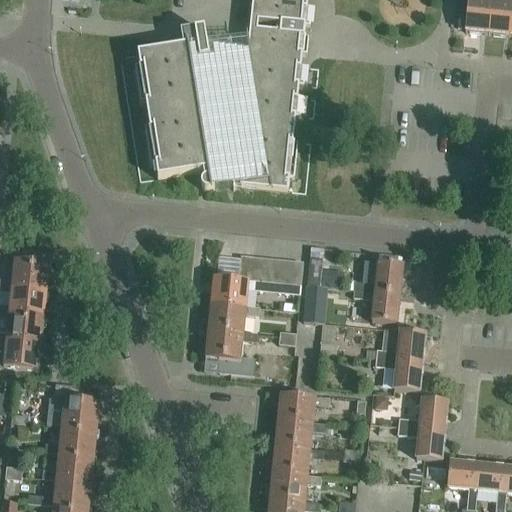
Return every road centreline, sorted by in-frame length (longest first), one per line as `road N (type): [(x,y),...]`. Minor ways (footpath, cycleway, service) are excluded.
road 1 (residential): [(87,209),(474,249)]
road 2 (residential): [(156,403),(87,209)]
road 3 (residential): [(474,249),(487,82),(511,84)]
road 4 (residential): [(87,209),(29,59)]
